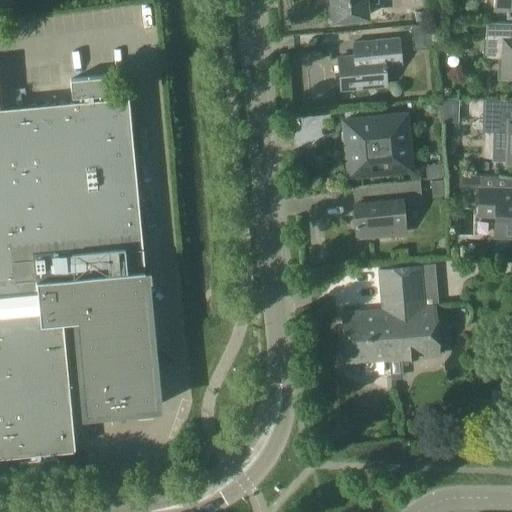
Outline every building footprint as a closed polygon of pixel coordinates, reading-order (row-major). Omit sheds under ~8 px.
[(379,2),(378,0),(331,0),(332,3),(333,3),(334,19),(366,16),(365,4),(379,2)] [(511,0),(494,0),(494,10),(507,10),(507,19),(511,18),(511,0)] [(511,22),(486,22),(485,55),(502,56),(501,78),(511,77),(511,22)] [(433,47),(431,24),(411,26),(413,49),(433,47)] [(353,41),(355,56),(338,57),(341,89),(386,85),(384,65),(401,63),(398,37),(353,41)] [(108,75),(70,78),(71,96),(110,93),(108,75)] [(0,456),(75,449),(62,318),(76,317),(85,412),(157,405),(146,279),(150,278),(149,269),(145,269),(128,95),(0,104),(0,456)] [(511,161),(511,99),(484,99),(483,130),(508,131),(507,144),(504,144),(503,158),(507,158),(507,161),(511,161)] [(350,173),(409,168),(404,114),(344,120),(345,124),(344,125),(343,126),(342,128),(341,129),(341,131),(340,132),(340,134),(340,135),(341,137),(341,138),(341,140),(342,141),(343,143),(344,144),(345,145),(346,146),(347,147),(350,173)] [(480,176),(459,175),(459,182),(458,188),(479,189),(480,176)] [(355,185),(358,211),(353,212),(356,237),(357,237),(357,236),(391,233),(390,226),(405,224),(403,205),(422,203),(420,179),(355,185)] [(431,181),(432,197),(443,196),(442,180),(431,181)] [(511,189),(479,189),(478,214),(495,215),(495,236),(511,236),(511,189)] [(441,354),(435,306),(425,307),(421,265),(402,267),(403,281),(407,286),(408,296),(406,296),(407,309),(400,310),(401,331),(384,333),(386,358),(441,354)] [(382,310),(342,313),(346,362),(386,358),(384,333),(401,331),(400,310),(407,309),(406,296),(408,296),(407,286),(403,281),(402,267),(378,269),(382,310)] [(58,457),(19,460),(21,478),(59,475),(58,457)]
